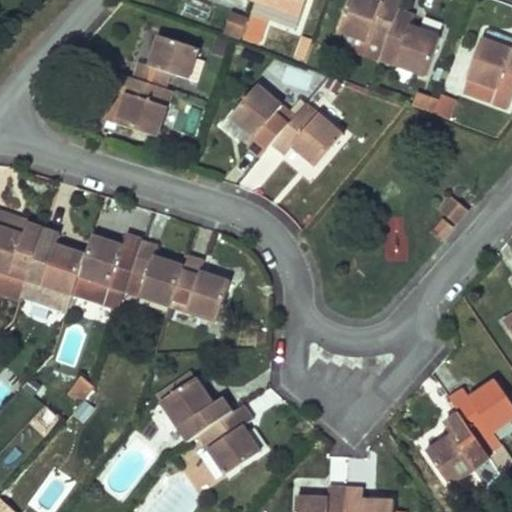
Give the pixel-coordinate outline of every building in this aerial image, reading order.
[(256,0),(256,2),(302,19),(308,0),(256,0)] [(355,39),(385,50),(400,11),(404,0),(385,0),(384,4),(373,0),(351,0),(339,33),(355,39)] [(400,11),(385,50),(381,62),(427,78),(442,38),(413,28),(417,16),(400,11)] [(241,43),(249,20),(233,14),(225,38),(241,43)] [(269,21),(255,16),(250,29),(264,35),(269,21)] [(264,35),(250,29),(246,40),(260,46),(264,35)] [(493,103),(509,109),(511,100),(511,37),(493,30),(488,30),(485,34),(468,80),(497,91),(493,103)] [(140,63),(134,79),(167,90),(172,74),(190,80),(201,49),(161,36),(151,66),(140,63)] [(302,36),(295,58),(306,61),(313,39),(302,36)] [(351,51),(381,62),(385,50),(355,39),(351,51)] [(159,139),(173,92),(167,90),(134,79),(121,74),(115,91),(129,96),(119,125),(159,139)] [(463,92),(493,103),(497,91),(468,80),(463,92)] [(249,148),(263,159),(273,146),(296,118),(259,87),(232,119),(257,138),(249,148)] [(129,96),(115,91),(105,121),(119,125),(129,96)] [(418,93),(414,106),(436,114),(440,102),(418,93)] [(457,101),(442,95),(440,102),(436,114),(450,119),(457,101)] [(345,136),(307,105),(296,118),(273,146),(287,157),(295,148),(318,167),(345,136)] [(442,211),(459,225),(470,211),(453,198),(442,211)] [(46,229),(0,214),(0,294),(21,302),(34,264),(46,229)] [(442,240),(452,228),(443,221),(433,234),(442,240)] [(88,256),(75,294),(121,310),(126,293),(144,241),(99,225),(88,256)] [(60,234),(46,229),(34,264),(49,268),(42,286),(74,297),(75,294),(88,256),(57,246),(60,234)] [(159,247),(144,241),(126,293),(172,309),(187,268),(156,258),(159,247)] [(204,261),(190,257),(187,268),(172,309),(217,324),(231,283),(201,272),(204,261)] [(0,404),(15,386),(0,373),(0,404)] [(68,391),(84,402),(97,385),(81,373),(68,391)] [(189,443),(201,435),(234,412),(225,397),(214,404),(198,379),(162,402),(189,443)] [(464,388),(450,398),(462,416),(480,443),(494,434),(511,421),(511,403),(497,381),(471,399),(464,388)] [(255,419),(246,405),(234,412),(201,435),(227,476),(263,454),(245,426),(255,419)] [(484,485),(501,474),(488,455),(480,443),(462,416),(447,425),(453,435),(427,452),(450,487),(475,471),(484,485)] [(501,445),(494,434),(480,443),(488,455),(501,445)] [(297,511),(346,511),(347,503),(348,487),(329,486),(328,499),(298,497),(297,511)] [(364,488),(348,487),(347,503),(346,511),(394,511),(395,503),(364,501),(364,488)]
